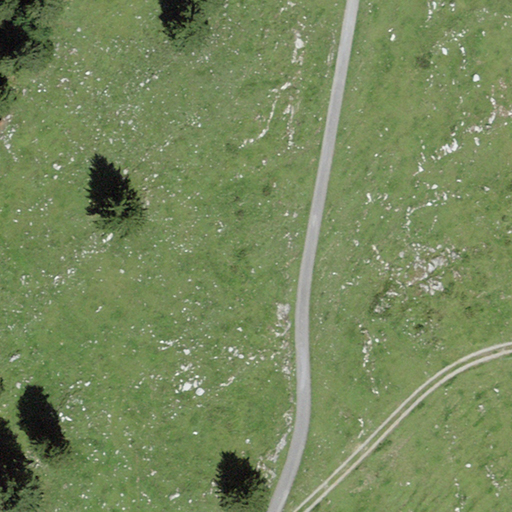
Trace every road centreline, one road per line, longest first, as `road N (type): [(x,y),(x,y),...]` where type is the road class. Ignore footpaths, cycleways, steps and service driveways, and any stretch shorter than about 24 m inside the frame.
road 1 (track): [(353,0),(305,278),(303,409),(273,511)]
road 2 (track): [(511,353),(449,370),(294,511)]
